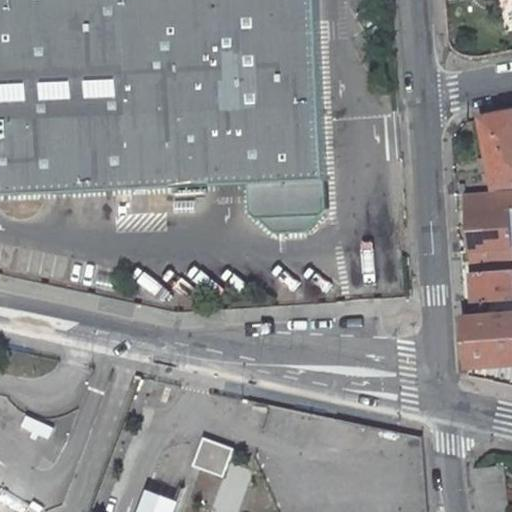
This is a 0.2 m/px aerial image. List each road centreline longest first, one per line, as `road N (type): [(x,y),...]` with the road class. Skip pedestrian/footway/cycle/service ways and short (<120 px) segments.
road 1 (residential): [(172,347),(445,407)]
road 2 (residential): [(441,353),(172,347)]
road 3 (residential): [(441,353),(425,87)]
road 4 (residential): [(0,309),(172,347)]
